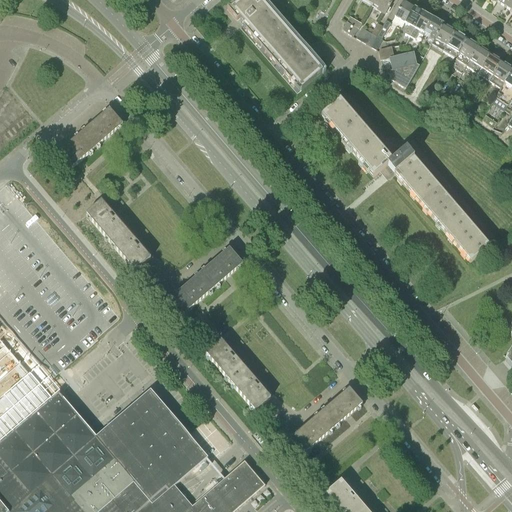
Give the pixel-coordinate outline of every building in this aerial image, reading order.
[(325,71),(305,50),(263,0),(262,0),(239,0),(227,11),(237,23),(240,20),(245,25),(240,29),(297,95),(301,92),(325,71)] [(360,0),(360,1),(372,9),(377,0),(360,0)] [(376,12),(384,17),(393,0),(377,0),(372,9),(377,11),(376,12)] [(394,18),(405,24),(414,9),(403,3),(394,18)] [(405,35),(409,38),(423,15),(414,9),(405,24),(409,27),(405,35)] [(421,39),(424,35),(432,20),(423,15),(409,38),(415,41),(417,37),(421,39)] [(354,28),(359,31),(362,25),(350,19),(347,24),(354,28)] [(427,41),(432,44),(444,27),(432,20),(424,35),(429,38),(427,41)] [(382,28),(376,38),(377,39),(382,41),(391,24),(386,21),(382,28)] [(344,28),(352,32),(354,28),(347,24),(344,28)] [(377,25),(371,35),(372,36),(376,38),(382,28),(377,25)] [(431,46),(443,53),(455,34),(444,27),(432,44),(431,46)] [(349,36),(352,32),(344,28),(342,32),(349,36)] [(352,32),(349,36),(354,39),(359,31),(354,28),(352,32)] [(367,33),(362,30),(356,40),(361,43),(367,33)] [(367,33),(361,43),(366,46),(372,36),(371,35),(367,33)] [(443,53),(455,61),(467,41),(455,34),(443,53)] [(372,36),(366,46),(371,49),(377,39),(376,38),(372,36)] [(377,39),(371,49),(377,52),(383,42),(382,41),(377,39)] [(462,74),(466,68),(478,48),(467,41),(455,61),(451,67),(462,74)] [(394,59),(394,58),(392,48),(380,51),(379,53),(380,62),(389,60),(394,59)] [(466,68),(477,76),(490,56),(478,48),(466,68)] [(394,59),(389,60),(392,72),(416,66),(415,62),(418,61),(417,58),(415,59),(414,54),(402,57),(394,58),(394,59)] [(477,76),(489,83),(501,63),(490,56),(477,76)] [(489,83),(500,91),(511,71),(511,70),(501,63),(489,83)] [(418,67),(416,66),(392,72),(389,72),(391,81),(405,91),(418,67)] [(504,112),(511,100),(511,71),(500,91),(492,105),(504,113),(504,112)] [(487,250),(437,191),(411,162),(413,160),(406,151),(390,164),(338,104),(321,118),(373,179),(379,174),(387,183),(394,176),(470,264),(487,250)] [(109,111),(81,136),(52,160),(65,176),(94,151),(123,127),(116,119),(117,119),(115,117),(114,117),(114,116),(112,114),(109,111)] [(135,273),(151,260),(126,231),(101,203),(86,216),(110,245),(135,273)] [(202,301),(214,291),(231,276),(242,266),(229,251),(200,275),(172,300),(185,316),(202,301)] [(270,400),(246,371),(221,343),(205,356),(230,385),(255,413),(270,400)] [(322,440),(333,431),(351,416),(362,406),(349,390),(320,415),(291,440),(305,455),(322,440)] [(234,511),(265,484),(245,462),(186,511),(177,511),(164,496),(208,459),(198,448),(150,392),(130,408),(125,413),(119,418),(114,422),(106,429),(98,435),(96,438),(87,427),(77,418),(60,395),(7,439),(0,444),(0,511),(234,511)] [(339,511),(366,511),(365,511),(341,482),(325,496),(339,511)]
